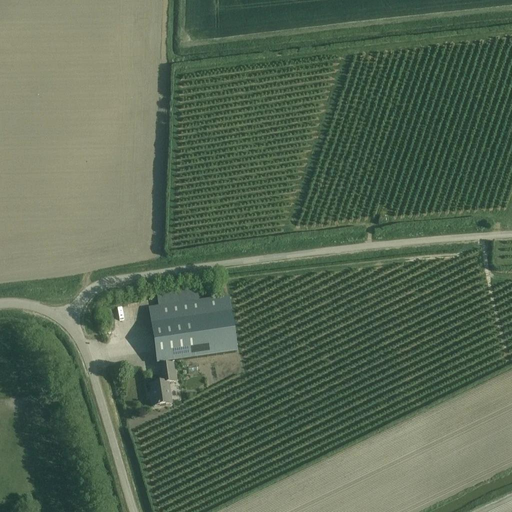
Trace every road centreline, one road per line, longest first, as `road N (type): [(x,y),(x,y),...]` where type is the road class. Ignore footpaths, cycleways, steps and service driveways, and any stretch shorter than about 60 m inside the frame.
road 1 (unclassified): [(66,314),(105,285),(511,234)]
road 2 (unclassified): [(137,511),(66,314)]
